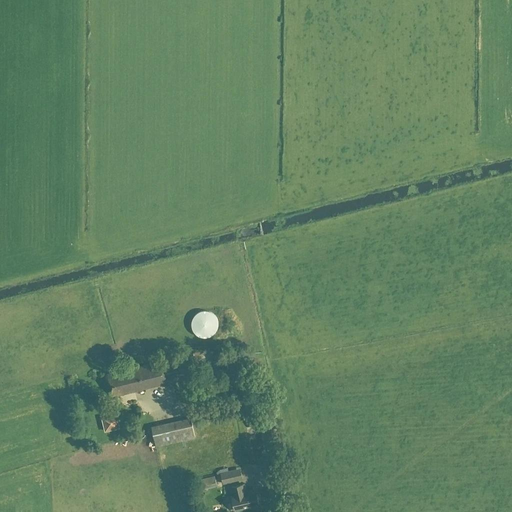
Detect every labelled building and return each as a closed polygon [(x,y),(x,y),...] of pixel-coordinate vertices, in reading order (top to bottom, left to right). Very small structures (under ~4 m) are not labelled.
[(203,311),(199,312),(195,315),(192,319),(191,324),(192,328),(194,333),(197,336),(201,338),(206,338),(210,337),(214,334),(217,330),(218,326),(217,321),(215,317),(212,314),(208,312),(203,311)] [(113,397),(198,376),(192,354),(108,374),(113,397)] [(229,375),(191,385),(191,387),(184,389),(187,401),(194,399),(194,402),(234,392),(229,375)] [(106,413),(107,416),(102,417),(105,431),(119,428),(115,411),(106,413)] [(168,423),(151,427),(155,447),(172,443),(168,423)] [(260,424),(251,427),(253,434),(262,431),(260,424)] [(220,473),(223,484),(242,480),(240,468),(220,473)] [(231,487),(233,495),(232,496),(235,511),(259,505),(255,490),(245,492),(244,484),(231,487)]
